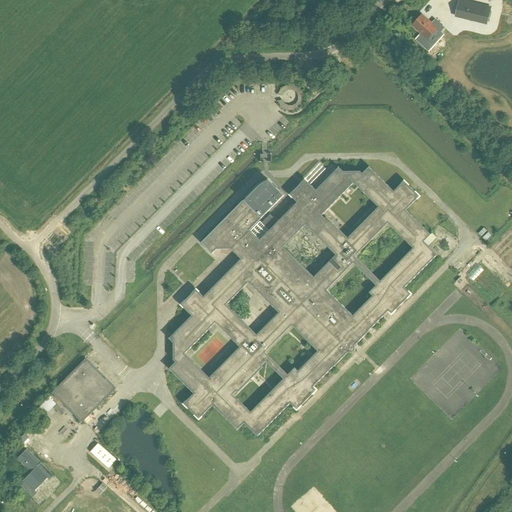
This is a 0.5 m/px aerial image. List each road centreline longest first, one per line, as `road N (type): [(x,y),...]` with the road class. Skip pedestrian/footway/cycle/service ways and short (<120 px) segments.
road 1 (unclassified): [(29,249),(218,59),(328,54),(387,0)]
road 2 (unclassified): [(0,391),(56,321),(54,290),(29,249)]
